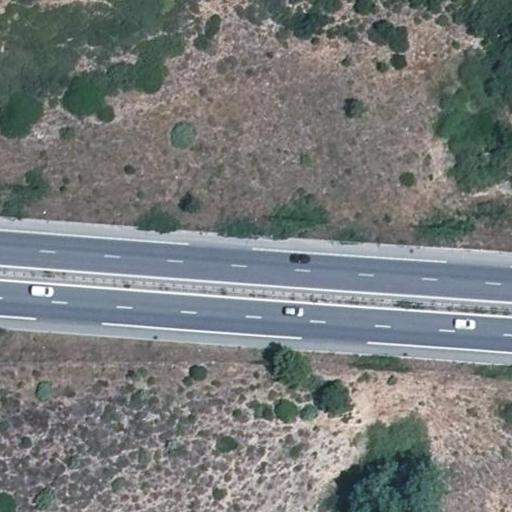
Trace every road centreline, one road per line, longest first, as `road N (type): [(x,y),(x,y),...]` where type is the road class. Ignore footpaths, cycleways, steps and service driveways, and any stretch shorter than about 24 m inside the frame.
road 1 (motorway): [(0,297),(511,335)]
road 2 (motorway): [(511,285),(0,248)]
